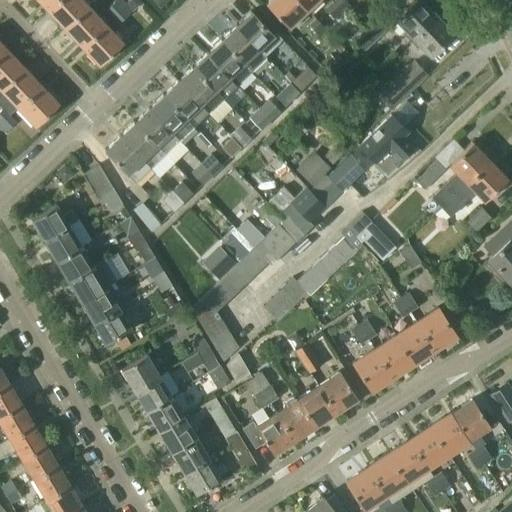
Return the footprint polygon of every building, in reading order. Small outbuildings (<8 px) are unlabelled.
[(38,0),(49,11),(59,0),(38,0)] [(90,5),(84,0),(59,0),(49,11),(66,28),(90,5)] [(116,0),(106,9),(113,17),(126,4),(122,0),(116,0)] [(290,27),(309,9),(300,0),(269,0),(267,2),(290,27)] [(300,0),(309,9),(318,0),(300,0)] [(333,0),(325,7),(338,21),(345,14),(333,0)] [(345,0),(332,0),(333,0),(345,14),(353,7),(345,0)] [(417,0),(397,20),(414,37),(438,15),(431,7),(432,6),(432,2),(430,0),(417,0)] [(126,4),(113,17),(119,23),(133,11),(126,4)] [(107,23),(90,5),(66,28),(83,46),(107,23)] [(253,10),(237,25),(262,50),(267,55),(284,38),(279,32),(276,35),(253,10)] [(455,33),(438,15),(414,37),(431,55),(455,33)] [(360,56),(391,25),(382,16),(351,47),(360,56)] [(315,17),(308,24),(320,37),(327,30),(315,17)] [(124,41),(107,23),(83,46),(100,64),(124,41)] [(247,64),(262,50),(237,25),(223,39),(254,71),(247,64)] [(0,57),(9,49),(0,39),(0,57)] [(223,39),(208,52),(239,85),(254,71),(223,39)] [(0,57),(0,88),(1,90),(26,66),(9,49),(0,57)] [(208,52),(194,66),(218,91),(225,99),(239,85),(208,52)] [(380,96),(392,108),(427,76),(414,63),(380,96)] [(1,90),(18,108),(43,84),(26,66),(1,90)] [(218,91),(194,66),(179,80),(210,112),(225,99),(218,91)] [(288,71),(285,74),(300,91),(316,75),(307,66),(295,78),(288,71)] [(196,126),(210,112),(179,80),(165,94),(196,126)] [(61,102),(43,84),(18,108),(36,126),(61,102)] [(291,84),(277,97),(285,105),(299,92),(291,84)] [(165,94),(150,107),(182,140),(196,126),(165,94)] [(268,98),(260,106),(272,119),(281,111),(268,98)] [(408,100),(394,114),(393,113),(361,144),(377,161),(390,149),(401,160),(417,144),(406,132),(409,130),(405,125),(419,111),(408,100)] [(260,106),(248,117),(261,130),(272,119),(260,106)] [(167,153),(182,140),(150,107),(136,121),(167,153)] [(0,125),(10,116),(3,108),(0,110),(0,125)] [(16,122),(10,116),(0,125),(0,129),(3,134),(16,122)] [(136,121),(121,135),(153,167),(167,153),(136,121)] [(137,182),(153,167),(121,135),(106,149),(137,182)] [(339,141),(324,157),(331,164),(347,149),(339,141)] [(431,197),(441,207),(491,159),(473,141),(449,164),(457,172),(431,197)] [(312,189),(326,205),(366,168),(350,152),(312,189)] [(211,153),(202,161),(214,173),(222,165),(211,153)] [(312,186),(330,167),(319,156),(301,175),(312,186)] [(424,189),(445,169),(436,159),(415,180),(424,189)] [(508,177),(491,159),(441,207),(450,216),(476,191),(484,200),(508,177)] [(214,173),(202,161),(191,171),(202,185),(214,173)] [(98,198),(103,195),(113,189),(99,164),(83,173),(98,198)] [(181,181),(173,189),(184,200),(192,193),(181,181)] [(283,186),(267,202),(281,216),(284,213),(293,205),(309,189),(305,185),(293,196),(283,186)] [(118,196),(113,189),(103,195),(107,202),(118,196)] [(184,200),(173,189),(163,200),(173,211),(184,200)] [(325,206),(311,191),(309,189),(293,205),(309,221),(310,221),(325,206)] [(122,203),(118,196),(107,202),(111,209),(122,203)] [(160,224),(142,202),(132,209),(150,232),(160,224)] [(33,218),(46,239),(71,224),(70,223),(78,218),(72,208),(64,214),(58,204),(33,218)] [(313,224),(310,221),(309,221),(293,205),(284,213),(304,233),(313,224)] [(490,216),(480,207),(466,222),(476,231),(490,216)] [(358,250),(363,245),(356,235),(372,221),(362,211),(340,232),(343,235),(358,250)] [(284,213),(281,216),(276,221),(295,241),(296,241),(304,234),(304,233),(284,213)] [(511,217),(482,245),(491,255),(487,259),(511,284),(511,217)] [(253,247),(260,240),(263,237),(247,219),(236,229),(253,247)] [(295,241),(276,221),(270,227),(271,229),(269,231),(286,249),(295,241)] [(46,239),(58,260),(83,245),(71,224),(46,239)] [(246,254),(253,247),(235,228),(220,242),(238,261),(246,254)] [(127,236),(132,244),(143,237),(138,229),(127,236)] [(263,237),(260,240),(274,255),(277,258),(286,249),(269,231),(263,237)] [(343,235),(334,244),(348,259),(358,250),(343,235)] [(136,249),(146,243),(143,237),(132,244),(136,249)] [(267,262),(274,255),(260,240),(253,247),(267,262)] [(334,244),(326,251),(341,266),(348,259),(334,244)] [(410,268),(421,261),(410,244),(398,252),(410,268)] [(58,260),(71,281),(105,260),(105,259),(95,265),(83,245),(58,260)] [(246,254),(260,269),(267,262),(253,247),(246,254)] [(219,248),(213,254),(227,269),(234,263),(219,248)] [(326,251),(319,258),(333,273),(341,266),(326,251)] [(238,261),(253,276),(260,269),(246,254),(238,261)] [(333,273),(319,258),(311,265),(326,280),(333,273)] [(71,281),(83,301),(108,286),(117,280),(105,260),(71,281)] [(245,283),(253,276),(238,261),(231,268),(245,283)] [(311,265),(303,272),(318,288),(326,280),(311,265)] [(238,290),(245,283),(231,268),(224,275),(238,290)] [(151,276),(156,285),(167,278),(162,270),(151,276)] [(310,295),(318,288),(303,272),(296,280),(307,292),(310,295)] [(231,297),(238,290),(224,275),(216,282),(231,297)] [(300,299),(307,292),(296,280),(292,276),(285,284),(300,299)] [(156,285),(160,292),(171,285),(167,278),(156,285)] [(223,304),(231,297),(216,282),(209,289),(223,304)] [(285,284),(278,291),(293,306),(300,299),(285,284)] [(83,301),(95,322),(120,307),(108,286),(83,301)] [(209,289),(198,300),(208,316),(218,310),(223,304),(209,289)] [(278,291),(270,298),(285,314),(293,306),(278,291)] [(411,311),(418,307),(407,292),(401,296),(411,311)] [(402,318),(411,311),(401,296),(392,303),(402,318)] [(277,321),(285,314),(270,298),(262,306),(277,321)] [(190,307),(204,331),(222,320),(216,311),(218,310),(208,316),(198,300),(190,307)] [(182,309),(178,302),(164,311),(169,318),(182,309)] [(435,348),(457,335),(438,306),(417,320),(435,348)] [(133,328),(120,307),(95,322),(108,343),(133,328)] [(369,338),(376,333),(366,319),(360,324),(369,338)] [(204,331),(210,340),(228,329),(222,320),(204,331)] [(417,320),(396,334),(414,362),(435,348),(417,320)] [(360,344),(369,338),(360,324),(350,330),(360,344)] [(210,340),(215,348),(233,338),(228,329),(210,340)] [(396,334),(375,347),(393,375),(414,362),(396,334)] [(192,345),(197,353),(209,346),(204,337),(192,345)] [(238,346),(233,338),(215,348),(223,361),(238,346)] [(308,373),(320,365),(305,342),(293,349),(308,373)] [(197,353),(204,365),(216,357),(209,346),(197,353)] [(393,375),(375,347),(353,361),(372,389),(393,375)] [(235,383),(250,373),(238,352),(225,365),(235,383)] [(123,368),(135,388),(160,374),(148,353),(123,368)] [(0,388),(11,382),(0,364),(0,388)] [(217,389),(230,382),(220,364),(207,372),(217,389)] [(262,371),(253,376),(270,402),(278,397),(262,371)] [(340,371),(318,385),(336,412),(358,398),(340,371)] [(135,388),(147,409),(172,395),(160,374),(135,388)] [(253,376),(245,381),(261,408),(270,402),(253,376)] [(0,415),(23,402),(11,382),(0,388),(0,415)] [(508,420),(511,417),(511,393),(505,383),(490,393),(508,420)] [(315,426),(336,412),(318,385),(298,399),(315,426)] [(147,409),(159,430),(185,416),(172,395),(147,409)] [(203,403),(216,425),(228,418),(215,396),(203,403)] [(298,399),(277,412),(295,439),(315,426),(298,399)] [(469,440),(490,426),(473,399),(451,413),(469,440)] [(0,415),(0,419),(10,437),(35,423),(23,402),(0,415)] [(277,412),(256,426),(252,420),(241,428),(255,449),(266,441),(273,453),(295,439),(277,412)] [(448,453),(469,440),(451,413),(430,426),(448,453)] [(159,430),(171,451),(197,436),(185,416),(159,430)] [(216,425),(228,446),(240,439),(228,418),(216,425)] [(10,437),(22,457),(47,443),(35,423),(10,437)] [(427,467),(448,453),(430,426),(409,440),(427,467)] [(171,451),(183,472),(209,457),(197,436),(171,451)] [(234,451),(237,457),(248,450),(240,439),(228,446),(232,452),(234,451)] [(406,480),(427,467),(409,440),(388,453),(406,480)] [(22,457),(34,478),(59,463),(47,443),(22,457)] [(482,445),(475,449),(484,464),(491,459),(482,445)] [(475,449),(466,455),(476,469),(484,464),(475,449)] [(385,494),(406,480),(388,453),(368,467),(385,494)] [(221,479),(209,457),(183,472),(196,494),(221,479)] [(34,478),(46,498),(71,483),(59,463),(34,478)] [(364,508),(385,494),(368,467),(346,481),(364,508)] [(441,471),(433,476),(442,490),(450,485),(441,471)] [(433,476),(425,481),(434,496),(442,490),(433,476)] [(0,486),(0,487),(5,495),(15,489),(10,480),(0,486)] [(46,498),(54,511),(68,511),(83,503),(71,483),(46,498)] [(5,495),(9,503),(20,496),(15,489),(5,495)] [(347,511),(334,494),(326,501),(335,511),(347,511)] [(306,509),(304,511),(335,511),(326,501),(322,496),(306,509)] [(408,511),(398,497),(391,502),(396,511),(408,511)] [(511,511),(511,499),(494,511),(511,511)] [(396,511),(391,502),(383,508),(385,511),(396,511)] [(68,511),(88,511),(83,503),(68,511)]
